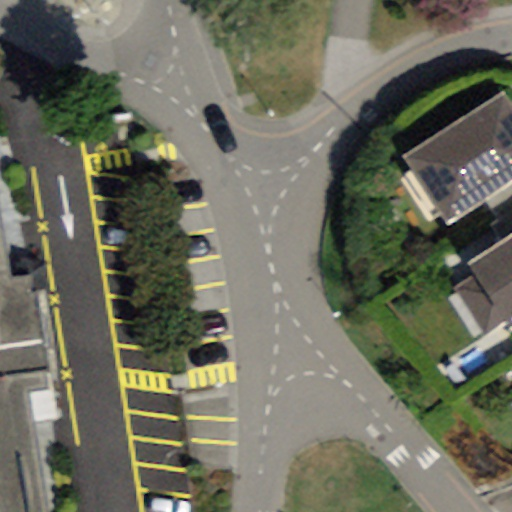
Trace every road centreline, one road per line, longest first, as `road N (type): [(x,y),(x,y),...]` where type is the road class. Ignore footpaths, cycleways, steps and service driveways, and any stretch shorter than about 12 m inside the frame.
road 1 (residential): [(256,196),(358,95),(408,66),(511,36)]
road 2 (residential): [(451,511),(288,326)]
road 3 (residential): [(257,511),(288,326)]
road 4 (residential): [(176,91),(74,47),(0,38)]
road 5 (residential): [(288,326),(256,196)]
road 6 (residential): [(256,196),(176,91)]
